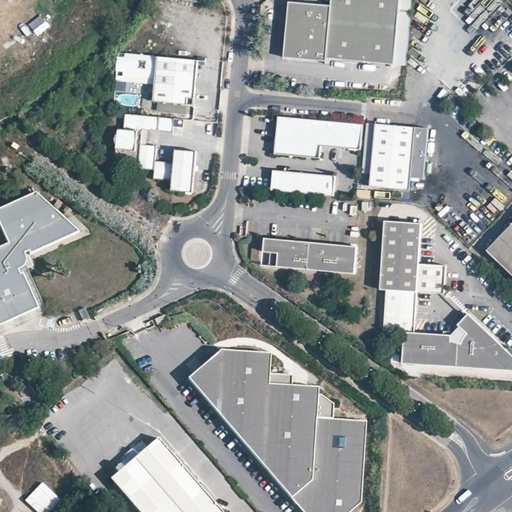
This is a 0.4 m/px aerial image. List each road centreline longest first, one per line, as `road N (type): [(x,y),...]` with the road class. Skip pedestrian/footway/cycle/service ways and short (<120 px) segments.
road 1 (unclassified): [(484,479),(456,426),(220,257)]
road 2 (unclassified): [(208,274),(451,444),(484,479)]
road 3 (unclassified): [(229,180),(244,0)]
